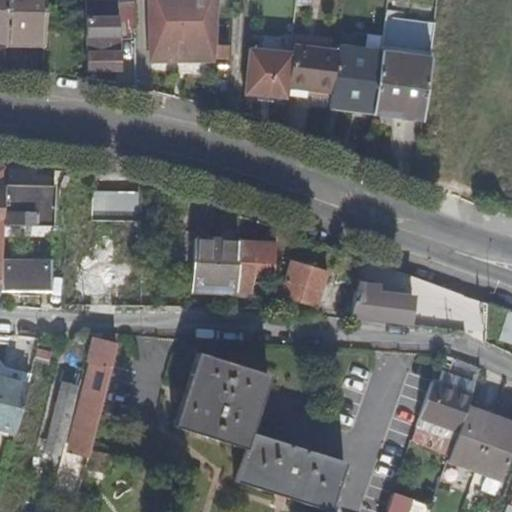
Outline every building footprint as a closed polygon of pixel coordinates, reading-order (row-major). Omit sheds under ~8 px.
[(4,0),(4,14),(4,43),(4,51),(43,50),(43,0),(4,0)] [(146,0),(149,58),(202,59),(210,0),(146,0)] [(118,1),(86,2),(86,72),(119,71),(118,1)] [(434,29),(384,23),(382,36),(373,109),(422,115),(434,29)] [(354,49),(337,47),(337,51),(332,89),(331,98),(330,104),(373,110),(373,109),(382,36),(356,32),(354,49)] [(337,47),(337,46),(292,41),(292,46),(337,51),(337,47)] [(332,89),(337,51),(292,46),(291,55),(291,59),(288,88),(306,91),(306,87),(332,89)] [(249,51),(245,96),(287,100),(287,94),(287,93),(291,59),(291,55),(249,51)] [(287,94),(331,98),(332,89),(306,87),(306,91),(288,88),(287,93),(287,94)] [(372,116),(373,110),(330,104),(330,110),(372,116)] [(32,168),(2,165),(1,183),(1,227),(51,228),(50,186),(37,185),(31,185),(32,168)] [(186,288),(235,292),(236,286),(250,287),(252,268),(260,269),(263,235),(190,229),(186,288)] [(0,272),(0,288),(36,290),(37,259),(0,258),(0,272)] [(36,290),(48,290),(48,259),(37,259),(36,290)] [(291,265),(281,298),(316,309),(326,276),(291,265)] [(122,274),(84,273),(84,308),(122,307),(122,274)] [(477,329),(485,303),(414,281),(411,290),(422,294),(417,310),(419,311),(426,290),(448,297),(441,319),(477,329)] [(372,286),(351,283),(346,319),(402,326),(406,297),(370,293),(372,286)] [(511,345),(511,312),(507,311),(498,341),(511,345)] [(114,346),(90,340),(84,362),(109,368),(114,346)] [(249,435),(266,378),(194,356),(172,430),(243,451),(234,485),(326,511),(327,511),(343,464),(249,435)] [(89,451),(109,371),(89,367),(67,453),(87,459),(89,451)] [(78,387),(81,376),(66,372),(63,382),(61,382),(43,454),(57,458),(75,386),(78,387)] [(27,383),(0,375),(0,428),(14,433),(27,383)] [(470,397),(432,383),(418,421),(456,436),(468,403),(470,397)] [(468,403),(456,436),(448,458),(487,471),(509,419),(510,418),(468,403)] [(511,449),(511,418),(510,418),(509,419),(487,471),(502,476),(511,449)] [(405,511),(410,501),(392,494),(385,511),(405,511)]
